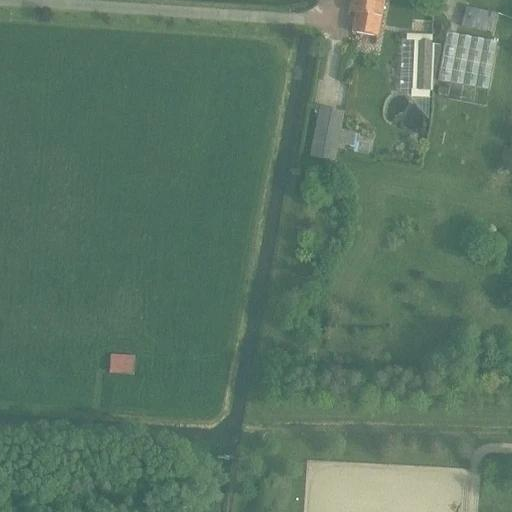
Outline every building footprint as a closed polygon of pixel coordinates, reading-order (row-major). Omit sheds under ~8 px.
[(352,33),(377,38),(383,0),(351,0),(349,13),(355,14),(352,33)] [(461,27),(492,34),(497,15),(465,8),(461,27)] [(430,94),(433,33),(407,32),(407,40),(413,40),(411,93),(430,94)] [(434,172),(471,178),(497,42),(446,32),(438,81),(449,83),(434,172)] [(332,111),(319,109),(310,157),(335,162),(349,86),(337,84),(332,111)] [(345,129),(341,143),(353,146),(357,132),(345,129)] [(135,373),(136,356),(112,355),(111,371),(135,373)]
